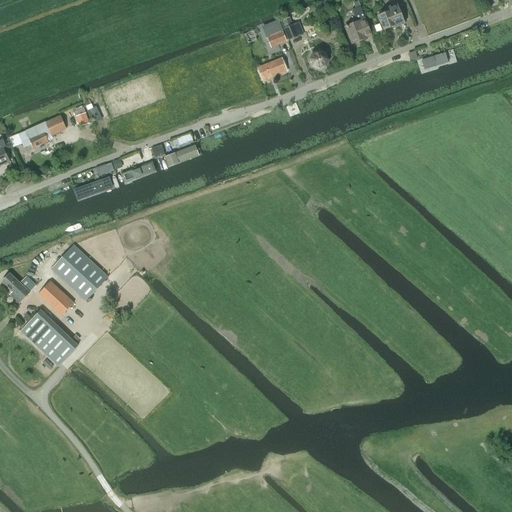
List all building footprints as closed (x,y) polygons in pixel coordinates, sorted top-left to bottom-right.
[(357,22),(345,26),(352,45),(373,37),(365,18),(361,7),(358,1),(353,3),(355,9),(352,10),(357,22)] [(397,4),(386,9),(388,12),(377,16),(380,24),(381,24),(384,30),(393,27),(394,28),(405,24),(397,4)] [(298,37),(294,25),(292,26),(289,18),(282,20),(285,29),(284,29),(289,40),(298,37)] [(274,23),(264,27),(268,38),(272,48),(286,42),(282,32),(278,21),(274,23)] [(327,67),(330,60),(327,52),(319,49),(312,52),(308,60),(311,67),(319,71),(327,67)] [(457,64),(453,50),(417,61),(421,75),(457,64)] [(410,61),(412,61),(418,58),(415,51),(408,54),(410,61)] [(287,71),(282,59),(259,68),(263,80),(269,78),(287,71)] [(77,118),(80,127),(89,124),(86,114),(77,118)] [(39,126),(10,138),(14,148),(22,145),(21,141),(28,138),(31,144),(33,149),(48,142),(46,136),(50,135),(51,136),(67,130),(61,116),(39,126)] [(164,154),(161,145),(152,149),(155,157),(164,154)] [(0,167),(10,163),(3,147),(0,148),(0,167)] [(195,147),(163,158),(167,170),(199,159),(195,147)] [(106,165),(109,174),(115,172),(112,163),(106,165)] [(153,163),(120,175),(124,186),(157,173),(153,163)] [(110,177),(77,189),(80,197),(113,186),(110,177)] [(86,301),(107,278),(73,246),(51,269),(86,301)] [(19,304),(36,286),(26,277),(20,283),(9,274),(2,282),(12,292),(9,295),(19,304)] [(50,282),(38,295),(61,317),(73,304),(50,282)] [(58,367),(78,346),(40,311),(20,331),(58,367)]
